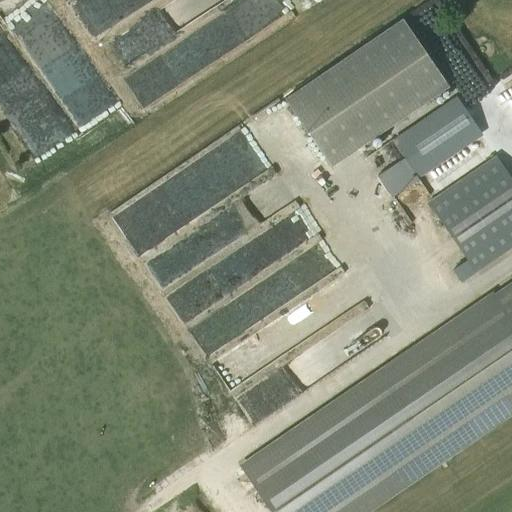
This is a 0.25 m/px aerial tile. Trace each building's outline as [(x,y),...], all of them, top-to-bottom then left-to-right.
[(151,0),(87,0),(96,25),(154,6),(151,0)] [(260,10),(267,17),(261,23),(266,28),(289,6),(284,0),(274,0),(272,3),(270,1),(260,10)] [(330,166),(447,86),(401,19),(284,99),(330,166)] [(216,28),(128,76),(142,103),(238,51),(228,33),(221,37),(216,28)] [(90,72),(71,48),(51,63),(71,87),(90,72)] [(405,157),(378,176),(392,197),(419,178),(418,176),(476,137),(451,100),(393,140),(405,157)] [(248,122),(186,162),(185,220),(167,219),(167,235),(276,165),(248,122)] [(428,202),(476,272),(511,246),(511,180),(495,156),(428,202)] [(511,282),(363,385),(241,468),(271,511),(364,511),(511,411),(511,282)] [(209,353),(233,395),(246,388),(240,376),(312,335),(295,305),(209,353)]
